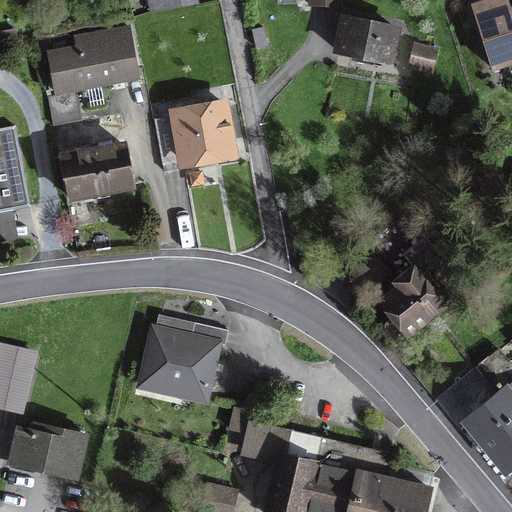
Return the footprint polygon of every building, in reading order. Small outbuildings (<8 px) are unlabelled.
[(149,0),(152,11),(196,3),(195,0),(149,0)] [(511,17),(510,10),(510,9),(507,0),(488,0),(473,5),(493,68),(511,62),(511,17)] [(345,17),(339,51),(388,62),(396,28),(345,17)] [(49,54),(56,91),(138,76),(129,28),(76,38),(78,48),(49,54)] [(415,45),(410,66),(431,71),(437,50),(415,45)] [(53,125),(82,120),(77,91),(48,96),(53,125)] [(164,171),(184,167),(183,160),(232,151),(224,106),(154,119),(164,171)] [(0,211),(30,205),(15,126),(0,128),(0,211)] [(69,197),(132,185),(125,145),(62,158),(69,197)] [(474,170),(486,198),(505,190),(492,162),(474,170)] [(191,174),(193,184),(203,182),(201,173),(191,174)] [(402,253),(413,266),(394,281),(400,288),(382,302),(393,316),(387,321),(401,338),(465,285),(425,235),(402,253)] [(364,290),(386,266),(373,255),(352,279),(364,290)] [(225,344),(228,330),(162,315),(159,329),(154,328),(147,362),(165,366),(159,389),(205,399),(217,342),(225,344)] [(3,345),(0,358),(0,405),(20,410),(33,352),(3,345)] [(467,422),(506,469),(511,463),(511,365),(498,349),(477,366),(500,395),(467,422)] [(387,478),(393,454),(249,420),(251,411),(235,408),(230,428),(246,432),(242,448),(280,457),(267,511),(424,511),(430,488),(387,478)] [(20,429),(12,461),(75,475),(84,436),(37,425),(35,433),(20,429)] [(208,484),(201,511),(232,511),(237,490),(208,484)]
